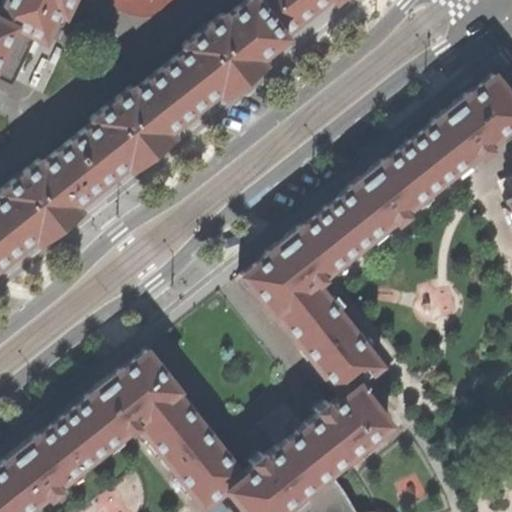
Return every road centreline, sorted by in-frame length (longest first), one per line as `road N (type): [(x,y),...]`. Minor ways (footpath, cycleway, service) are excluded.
road 1 (secondary): [(0,400),(158,284),(252,196),(487,10)]
road 2 (secondary): [(412,0),(171,199),(117,230),(0,334)]
